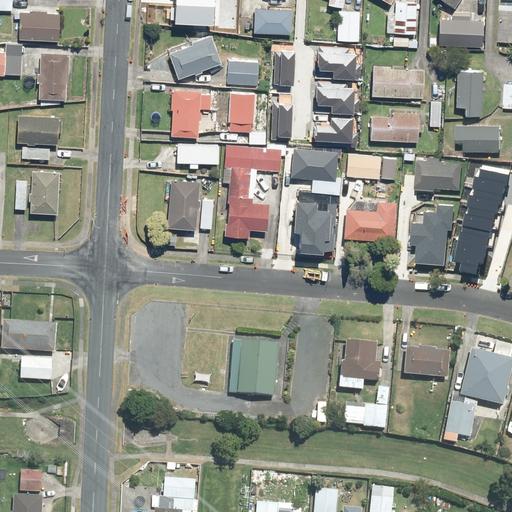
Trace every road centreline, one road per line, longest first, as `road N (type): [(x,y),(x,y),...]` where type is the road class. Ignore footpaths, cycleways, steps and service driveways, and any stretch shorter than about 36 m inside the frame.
road 1 (residential): [(107,264),(484,292),(511,304)]
road 2 (residential): [(107,264),(118,0)]
road 3 (residential): [(94,511),(107,264)]
